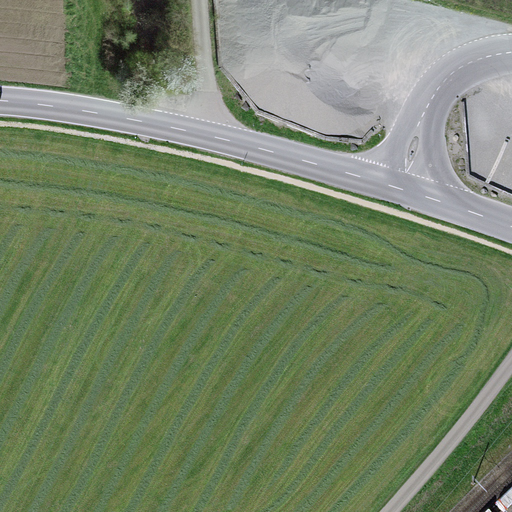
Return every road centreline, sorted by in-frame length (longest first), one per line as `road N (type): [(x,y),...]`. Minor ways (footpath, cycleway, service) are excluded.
road 1 (tertiary): [(0,100),(212,136)]
road 2 (tertiary): [(212,136),(399,187)]
road 3 (unclassified): [(399,187),(436,87),(469,61),(511,52)]
road 4 (track): [(394,511),(511,368)]
road 5 (unclassified): [(212,136),(200,0)]
